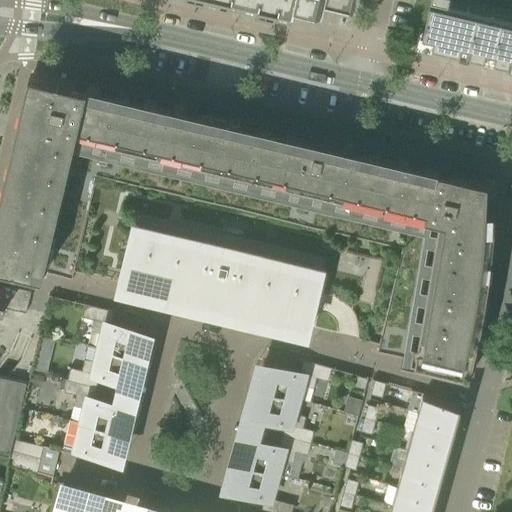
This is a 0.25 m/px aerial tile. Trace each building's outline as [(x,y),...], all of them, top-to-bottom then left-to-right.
[(211,0),(285,17),(288,7),(316,14),(319,3),(349,10),(351,0),(211,0)] [(511,16),(442,0),(432,0),(425,31),(437,33),(435,41),(463,47),(465,40),(474,42),(472,49),(488,53),(489,46),(498,48),(497,55),(511,58),(511,16)] [(489,179),(317,138),(228,117),(227,120),(201,114),(202,111),(31,70),(0,201),(0,262),(72,280),(97,177),(402,249),(377,353),(470,375),(479,337),(482,323),(486,307),(487,296),(489,286),(490,276),(493,256),(494,246),(495,236),(495,226),(496,210),(488,208),(489,179)] [(308,336),(327,258),(137,213),(118,291),(308,336)] [(32,290),(0,282),(0,306),(27,311),(32,290)] [(111,322),(114,310),(85,303),(82,316),(94,319),(91,330),(102,333),(99,347),(142,357),(148,330),(111,322)] [(135,383),(142,357),(99,347),(88,344),(82,369),(70,366),(67,379),(96,385),(98,375),(135,383)] [(317,377),(329,380),(332,367),(304,359),(301,371),(264,361),(257,387),(299,399),(303,385),(314,388),(317,377)] [(366,388),(369,377),(357,374),(354,385),(366,388)] [(26,382),(0,375),(0,452),(9,455),(16,425),(20,408),(26,382)] [(93,396),(96,385),(67,379),(65,391),(76,394),(74,405),(85,408),(82,422),(124,432),(130,405),(93,396)] [(382,396),(387,382),(375,379),(371,393),(382,396)] [(295,412),(299,399),(257,387),(250,413),(287,423),(284,434),(312,442),(315,430),(303,427),(306,415),(295,412)] [(457,422),(462,403),(423,392),(418,412),(457,422)] [(368,403),(364,417),(376,420),(380,406),(368,403)] [(452,441),(457,422),(418,412),(413,430),(452,441)] [(372,434),(376,420),(364,417),(360,430),(372,434)] [(118,458),(124,432),(82,422),(75,448),(118,458)] [(447,459),(452,441),(413,430),(408,449),(447,459)] [(308,454),(312,442),(284,434),(281,445),(244,435),(236,461),(279,473),(283,459),(294,462),(297,451),(308,454)] [(47,447),(47,446),(16,438),(13,451),(41,457),(44,446),(47,447)] [(352,438),(348,451),(348,452),(360,455),(363,442),(352,438)] [(344,466),(348,452),(348,451),(337,448),(333,463),(344,466)] [(442,478),(447,459),(408,449),(403,467),(442,478)] [(38,470),(41,457),(13,451),(10,464),(41,472),(41,471),(38,470)] [(356,469),(360,455),(348,452),(344,466),(356,469)] [(272,497),(279,473),(236,461),(229,487),(266,497),(263,509),(273,511),(292,511),(295,504),(272,497)] [(436,497),(442,478),(403,467),(397,486),(436,497)] [(347,477),(344,491),(355,494),(359,480),(347,477)] [(83,511),(89,491),(63,484),(55,511),(83,511)] [(420,511),(432,511),(436,497),(397,486),(392,504),(420,511)] [(111,511),(115,498),(89,491),(83,511),(111,511)] [(352,507),(355,494),(344,491),(340,504),(352,507)]
